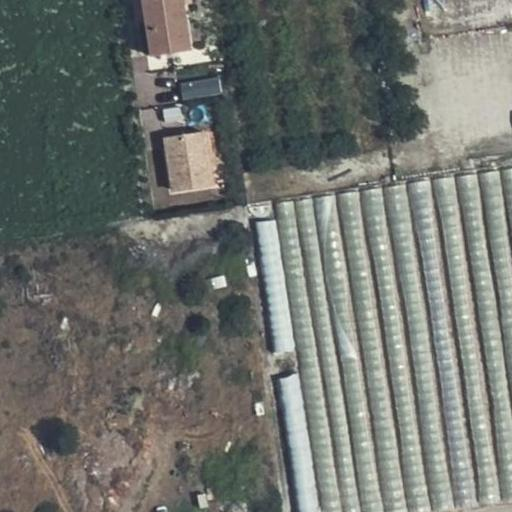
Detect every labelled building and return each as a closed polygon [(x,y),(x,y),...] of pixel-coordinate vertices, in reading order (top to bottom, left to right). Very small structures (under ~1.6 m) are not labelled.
[(149,26),(144,0),(134,0),(139,27),(149,26)] [(186,3),(185,0),(144,0),(149,26),(154,55),(194,49),(186,3)] [(187,95),(225,89),(223,78),(185,83),(187,95)] [(182,106),(165,109),(167,122),(184,120),(182,106)] [(207,132),(167,139),(175,190),(215,183),(207,132)] [(282,373),(297,511),(391,511),(511,498),(511,447),(510,448),(511,461),(511,463),(509,467),(510,475),(501,486),(511,493),(435,502),(424,493),(423,485),(405,487),(401,452),(315,461),(305,371),(282,373)]
